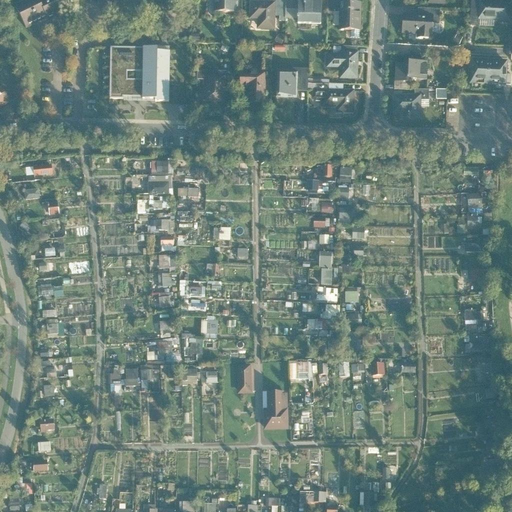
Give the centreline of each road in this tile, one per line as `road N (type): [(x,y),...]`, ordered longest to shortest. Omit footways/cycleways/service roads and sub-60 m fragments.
road 1 (residential): [(0,130),(373,136)]
road 2 (residential): [(0,221),(23,331),(0,458)]
road 3 (residential): [(373,136),(511,139)]
road 4 (residential): [(373,136),(380,0)]
